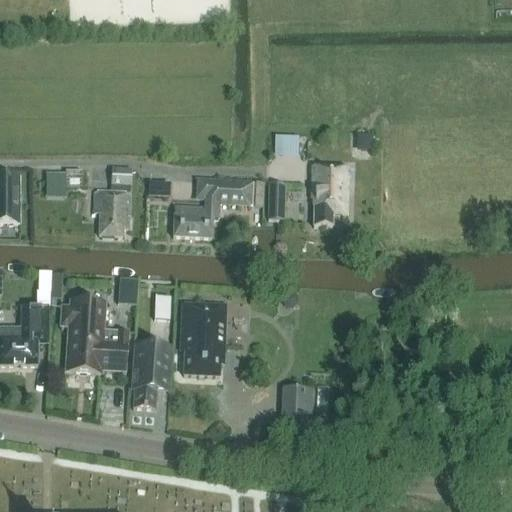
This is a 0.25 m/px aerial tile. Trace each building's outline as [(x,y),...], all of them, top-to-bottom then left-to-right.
[(299,157),(298,137),(277,138),(277,157),(299,157)] [(128,232),(131,170),(111,169),(110,195),(97,194),(95,217),(100,217),(99,240),(120,241),(120,232),(128,232)] [(314,204),(314,232),(332,232),(332,219),(346,219),(347,172),(313,172),(312,203),(314,204)] [(0,228),(19,228),(20,182),(0,182),(0,228)] [(175,212),(173,242),(211,244),(212,225),(218,225),(219,211),(225,206),(263,207),(264,188),(254,187),(219,185),(219,199),(206,198),(206,213),(175,212)] [(149,187),(148,199),(167,200),(167,187),(149,187)] [(269,188),(268,225),(284,225),(285,189),(269,188)] [(36,295),(35,295),(35,308),(19,308),(19,329),(9,329),(9,330),(0,329),(0,368),(35,368),(36,345),(46,345),(46,308),(48,308),(48,295),(50,295),(50,275),(36,275),(36,295)] [(119,283),(116,309),(135,311),(137,285),(119,283)] [(170,300),(153,299),(152,324),(169,325),(170,300)] [(70,303),(70,309),(62,309),(60,327),(69,327),(65,374),(98,377),(98,371),(124,373),(127,334),(101,332),(103,305),(102,305),(70,303)] [(180,306),(178,354),(183,355),(182,379),(217,380),(219,351),(222,351),(225,309),(180,306)] [(133,394),(132,412),(154,414),(155,395),(168,396),(171,351),(133,348),(130,394),(133,394)] [(313,392),(282,390),(280,423),(312,424),(313,392)]
